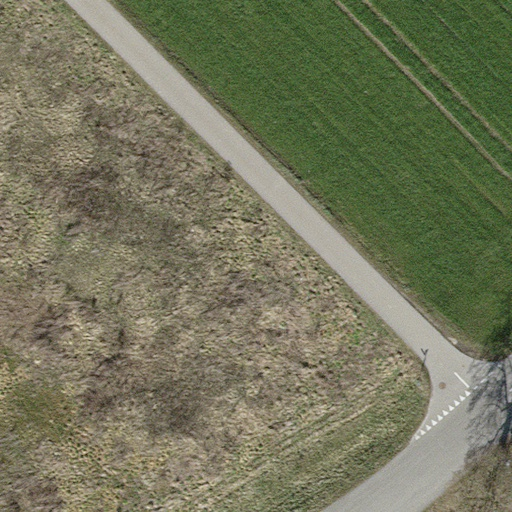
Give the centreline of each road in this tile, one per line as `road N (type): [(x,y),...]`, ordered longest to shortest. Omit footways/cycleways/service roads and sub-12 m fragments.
road 1 (track): [(86,0),(495,411)]
road 2 (unclassified): [(511,395),(378,511)]
